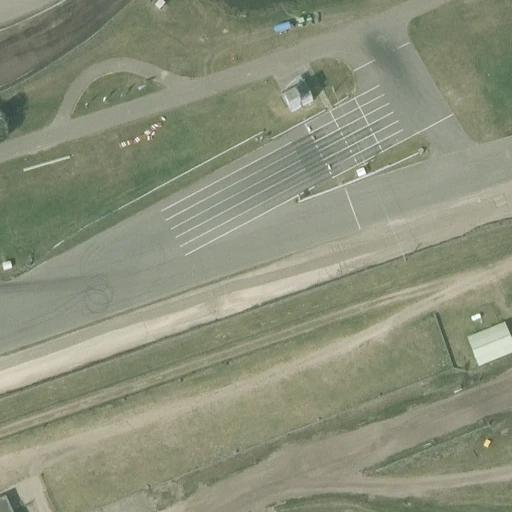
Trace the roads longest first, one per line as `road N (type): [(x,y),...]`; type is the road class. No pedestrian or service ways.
road 1 (track): [(0,463),(325,355),(511,266)]
road 2 (unknown): [(511,174),(0,352)]
